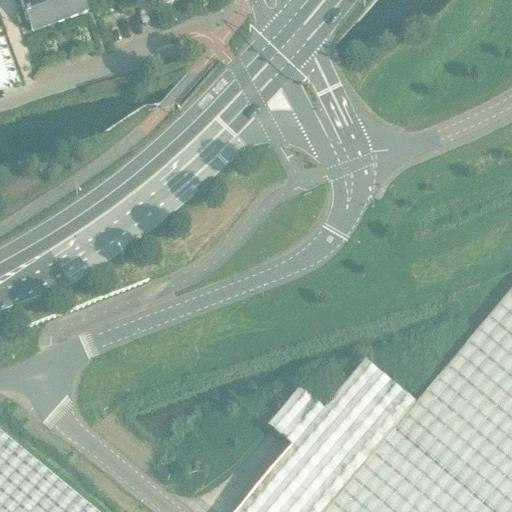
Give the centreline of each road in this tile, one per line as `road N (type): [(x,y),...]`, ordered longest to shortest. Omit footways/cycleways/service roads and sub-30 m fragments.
road 1 (unclassified): [(42,366),(293,264),(350,197),(349,168)]
road 2 (primary): [(279,60),(189,152),(71,243),(0,284)]
road 3 (unclassified): [(170,511),(55,409),(42,366)]
road 4 (unclassified): [(349,168),(455,131),(511,101)]
road 5 (residential): [(0,102),(146,52)]
road 6 (unclassified): [(349,168),(338,116),(302,32)]
road 7 (unclassified): [(279,60),(311,127),(349,168)]
